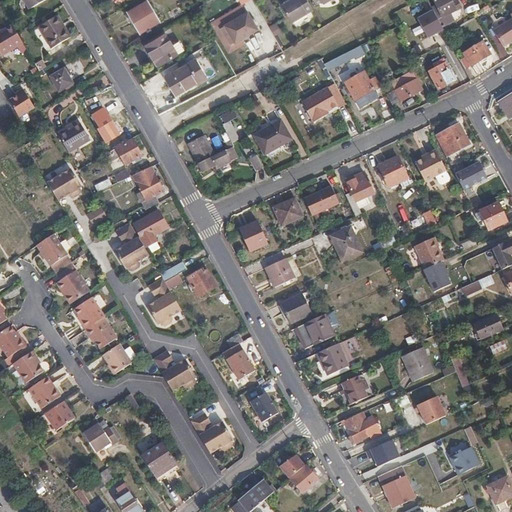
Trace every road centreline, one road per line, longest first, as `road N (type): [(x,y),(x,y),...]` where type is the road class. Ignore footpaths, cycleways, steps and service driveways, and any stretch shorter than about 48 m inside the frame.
road 1 (residential): [(24,270),(43,298),(42,314),(96,397),(150,390),(222,498)]
road 2 (residential): [(467,96),(203,218)]
road 3 (unclassified): [(155,135),(382,0)]
road 4 (residential): [(203,218),(314,420)]
road 5 (residential): [(74,0),(155,135)]
road 6 (residential): [(222,498),(314,420)]
